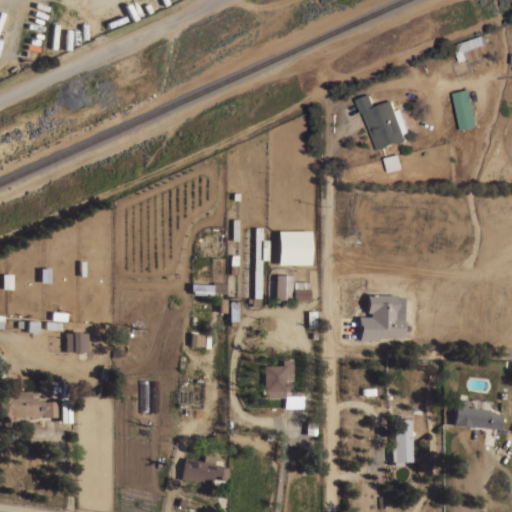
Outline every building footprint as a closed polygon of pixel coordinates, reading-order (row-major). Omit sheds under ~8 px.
[(454,44),(483,34),(489,32),(492,40),(485,42),(486,43),(464,50),(467,58),(459,60),(454,44)] [(478,125),(461,129),(453,92),(469,88),(478,125)] [(394,109),(400,107),(409,131),(404,133),(406,139),(404,140),(399,142),(398,142),(397,141),(388,145),(382,147),(377,149),(362,111),(361,111),(356,98),(369,93),(374,105),(390,99),(394,109)] [(260,227),(260,239),(267,239),(266,259),(260,259),(259,306),(250,306),(250,297),(252,297),(253,227),(260,227)] [(309,230),(309,263),(276,264),(276,230),(309,230)] [(48,282),(38,281),(39,268),(44,268),(44,267),(49,267),(48,282)] [(11,288),(1,288),(1,273),(11,273),(11,288)] [(290,299),(273,299),(274,274),(291,274),(290,299)] [(307,299),(291,299),(291,281),(307,281),(307,299)] [(211,283),(211,282),(225,283),(225,292),(211,292),(211,295),(188,294),(189,282),(211,283)] [(394,294),(394,296),(402,296),(401,318),(400,337),(375,336),(375,340),(357,339),(357,331),(356,331),(356,316),(368,316),(368,312),(365,312),(365,293),(394,294)] [(227,300),(236,300),(236,320),(227,320),(227,300)] [(319,328),(306,328),(305,310),(318,310),(318,321),(319,328)] [(43,328),(44,321),(65,322),(65,327),(58,326),(58,329),(43,328)] [(85,351),(79,351),(79,352),(70,352),(70,351),(63,351),(63,332),(70,332),(70,330),(79,330),(79,332),(85,332),(85,351)] [(189,332),(196,333),(203,334),(202,346),(195,345),(195,346),(188,345),(189,332)] [(280,365),(280,360),(290,360),(290,378),(283,378),(283,389),(282,389),(282,397),(263,397),(263,393),(259,393),(259,388),(261,388),(261,365),(280,365)] [(56,416),(40,416),(40,415),(10,415),(10,419),(0,419),(0,394),(9,394),(9,391),(29,391),(29,396),(36,396),(36,399),(42,399),(42,400),(56,400),(56,416)] [(300,406),(285,406),(285,395),(301,395),(300,406)] [(469,425),(469,427),(450,424),(454,398),(464,399),(463,406),(487,409),(487,412),(499,413),(497,429),(469,425)] [(409,461),(400,461),(400,465),(391,465),(391,460),(389,460),(388,447),(392,447),(391,419),(392,419),(392,416),(400,416),(400,417),(403,417),(403,416),(408,416),(408,418),(409,461)] [(201,461),(203,454),(214,456),(212,463),(220,465),(220,466),(225,466),(226,478),(219,478),(219,477),(218,477),(218,478),(208,476),(207,484),(178,478),(182,457),(201,461)]
